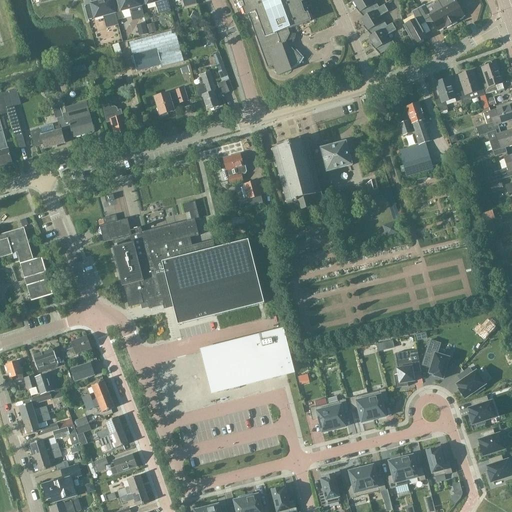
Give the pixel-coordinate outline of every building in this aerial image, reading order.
[(118,12),(114,0),(92,0),(91,0),(91,2),(89,3),(89,4),(84,6),(88,20),(93,18),(93,20),(103,17),(106,28),(118,25),(115,14),(116,14),(116,12),(118,12)] [(114,0),(118,12),(116,12),(116,14),(115,14),(117,21),(123,19),(121,13),(129,10),(132,21),(144,18),(141,7),(143,7),(142,6),(144,5),(142,0),(114,0)] [(142,0),(144,5),(145,5),(145,6),(155,3),(158,14),(170,11),(167,0),(142,0)] [(240,0),(238,1),(238,2),(242,0),(244,6),(241,7),(244,15),(248,13),(267,68),(274,65),(278,76),(291,71),(290,68),(294,67),(295,66),(298,63),(299,62),(301,59),(285,41),(286,40),(289,35),(289,33),(287,28),(287,29),(286,27),(289,26),(290,28),(311,21),(308,14),(310,13),(305,0),(303,1),(303,0),(240,0)] [(352,0),(358,9),(357,10),(359,13),(359,12),(361,11),(364,16),(379,8),(375,2),(372,4),(370,0),(352,0)] [(445,27),(451,24),(437,0),(429,0),(431,3),(434,9),(428,12),(424,5),(418,8),(425,21),(430,17),(438,30),(445,27)] [(437,0),(451,24),(457,21),(457,20),(464,16),(456,1),(455,2),(453,0),(437,0)] [(384,5),(379,8),(364,16),(361,18),(366,28),(365,29),(367,31),(369,30),(372,35),(387,26),(383,20),(380,22),(378,17),(388,11),(384,5)] [(426,22),(425,21),(418,8),(412,12),(416,19),(404,25),(415,45),(427,38),(420,26),(426,22)] [(154,23),(146,25),(149,34),(156,32),(154,23)] [(392,23),(387,26),(372,35),(368,37),(374,46),(373,48),(375,50),(375,49),(376,48),(379,53),(379,54),(378,54),(379,55),(380,54),(379,54),(395,45),(391,39),(388,41),(385,36),(396,30),(392,23)] [(145,24),(137,26),(140,36),(148,34),(145,24)] [(183,61),(182,55),(175,30),(129,42),(132,56),(137,72),(161,65),(162,67),(183,61)] [(496,63),(492,65),(491,63),(490,62),(485,64),(484,65),(485,67),(482,68),(486,83),(487,84),(482,85),(484,94),(485,95),(497,91),(498,92),(504,90),(503,88),(501,83),(496,63)] [(190,74),(187,66),(182,67),(184,76),(190,74)] [(463,106),(472,103),(471,101),(485,96),(485,95),(484,94),(482,85),(478,86),(473,71),(459,75),(464,92),(459,94),(463,106)] [(201,75),(204,84),(195,87),(198,97),(202,95),(207,110),(219,106),(214,92),(216,91),(209,72),(201,75)] [(228,79),(226,73),(220,75),(222,81),(228,79)] [(446,102),(456,98),(449,78),(436,83),(441,99),(436,101),(440,112),(449,109),(446,102)] [(222,95),(229,92),(225,81),(217,85),(222,95)] [(187,101),(183,88),(174,91),(174,92),(169,93),(169,92),(154,97),(160,115),(174,111),(171,101),(177,99),(179,104),(187,101)] [(60,131),(70,128),(73,137),(93,131),(84,103),(65,108),(65,111),(62,112),(63,116),(56,118),(59,125),(51,127),(53,132),(41,135),(40,131),(38,132),(37,129),(29,131),(34,147),(42,145),(43,149),(64,143),(60,131)] [(115,135),(128,132),(124,116),(123,116),(121,109),(117,110),(117,108),(115,107),(113,108),(112,104),(103,106),(107,122),(111,121),(115,135)] [(407,177),(433,168),(425,143),(432,141),(419,104),(406,109),(410,121),(398,125),(402,137),(411,134),(409,127),(412,126),(418,145),(398,152),(407,177)] [(487,135),(489,134),(494,132),(500,130),(498,125),(511,119),(511,108),(510,109),(509,106),(489,112),(483,114),(487,125),(476,128),(479,137),(487,135)] [(6,129),(3,117),(0,118),(0,167),(12,164),(8,149),(7,149),(2,130),(6,129)] [(500,130),(494,132),(489,134),(487,135),(491,148),(495,157),(506,153),(505,148),(511,145),(511,129),(501,133),(500,130)] [(18,150),(25,148),(21,136),(15,138),(18,150)] [(320,183),(318,183),(316,176),(318,175),(318,174),(316,175),(316,174),(326,172),(326,173),(327,173),(350,166),(352,166),(346,143),(321,150),(320,147),(311,146),(311,144),(310,142),(309,141),(308,140),(302,142),(301,138),(277,144),(278,148),(272,149),(271,149),(270,150),(270,151),(272,150),(274,158),(272,159),(275,168),(277,168),(279,175),(277,176),(277,177),(279,177),(281,184),(280,185),(280,186),(282,185),(284,193),(282,193),(282,194),(284,194),(286,202),(284,202),(285,203),(287,203),(289,212),(299,210),(299,212),(314,208),(313,205),(323,202),(321,193),(323,193),(323,191),(321,192),(319,184),(320,184),(320,183)] [(243,181),(241,175),(245,174),(246,172),(245,166),(243,167),(240,154),(222,159),(225,169),(222,170),(225,180),(228,179),(229,185),(243,181)] [(511,155),(503,158),(506,169),(499,171),(502,181),(511,177),(511,172),(511,170),(511,169),(511,155)] [(450,164),(448,156),(441,157),(444,166),(450,164)] [(499,180),(497,173),(486,176),(488,183),(499,180)] [(491,191),(503,187),(500,181),(489,185),(491,191)] [(257,182),(243,185),(243,186),(245,185),(248,199),(247,199),(247,200),(261,196),(259,196),(256,183),(257,182)] [(99,226),(99,227),(103,242),(103,243),(113,240),(115,247),(112,247),(112,249),(113,249),(115,257),(122,287),(123,286),(129,307),(139,305),(143,304),(144,308),(148,307),(149,309),(163,305),(164,309),(173,307),(178,326),(216,316),(264,304),(248,240),(215,249),(213,240),(199,244),(199,243),(187,247),(185,239),(198,236),(194,219),(199,218),(195,202),(182,205),(184,214),(189,212),(191,220),(142,232),(141,228),(130,231),(127,219),(128,219),(127,219),(117,221),(116,215),(112,216),(103,218),(105,225),(99,226)] [(19,260),(20,260),(32,301),(53,295),(48,279),(45,272),(46,272),(41,257),(33,260),(23,228),(5,233),(3,234),(0,234),(0,258),(13,255),(12,254),(17,253),(19,260)] [(484,327),(478,333),(485,339),(497,326),(488,318),(481,325),(484,327)] [(280,331),(279,332),(202,351),(207,370),(208,370),(213,390),(251,380),(252,382),(254,382),(253,379),(268,376),(268,378),(271,377),(270,375),(285,372),(290,370),(280,331)] [(68,357),(91,348),(86,337),(70,343),(72,348),(65,351),(68,357)] [(428,374),(433,375),(433,376),(434,377),(434,376),(441,379),(442,379),(443,378),(449,358),(436,354),(440,344),(429,341),(421,365),(430,368),(428,374)] [(33,356),(38,370),(38,372),(41,373),(57,367),(58,365),(57,363),(53,349),(33,356)] [(417,350),(395,354),(398,369),(396,369),(397,375),(394,376),(394,377),(395,377),(397,387),(407,386),(407,387),(408,387),(407,383),(414,382),(412,367),(419,366),(417,350)] [(13,381),(13,383),(24,380),(22,375),(23,375),(18,361),(6,365),(10,379),(9,379),(10,382),(13,381)] [(75,382),(94,375),(90,363),(71,369),(75,382)] [(460,389),(459,390),(464,398),(474,391),(476,394),(484,389),(482,386),(484,385),(476,372),(473,374),(469,369),(457,377),(461,382),(457,385),(460,389)] [(47,373),(45,374),(35,377),(38,387),(41,395),(53,391),(47,373)] [(35,377),(34,375),(23,378),(27,390),(38,387),(35,377)] [(92,386),(97,399),(109,395),(104,381),(92,386)] [(50,393),(52,398),(52,401),(62,398),(59,390),(50,393)] [(385,390),(367,394),(373,420),(386,417),(382,403),(388,402),(385,390)] [(34,410),(34,409),(32,405),(35,404),(52,398),(50,393),(33,398),(27,400),(28,405),(20,407),(24,421),(49,413),(47,406),(34,410)] [(358,409),(361,423),(373,420),(367,394),(349,399),(352,411),(358,409)] [(84,404),(85,404),(92,401),(90,395),(82,398),(84,404)] [(114,408),(109,395),(97,399),(93,401),(85,404),(87,411),(99,406),(102,413),(114,408)] [(469,415),(472,424),(475,423),(476,427),(485,424),(484,420),(495,417),(491,402),(488,403),(486,397),(472,402),(474,408),(469,410),(470,414),(469,415)] [(309,409),(312,421),(318,419),(322,433),(334,430),(327,404),(326,404),(325,399),(315,401),(316,407),(309,409)] [(327,404),(334,430),(346,427),(342,413),(348,412),(345,400),(327,404)] [(51,419),(49,413),(24,421),(28,434),(33,432),(33,433),(35,432),(40,430),(38,423),(51,419)] [(77,427),(88,423),(86,417),(75,421),(77,427)] [(98,440),(112,435),(123,430),(118,417),(107,422),(105,422),(108,429),(96,434),(98,440)] [(59,429),(57,424),(41,429),(43,434),(59,429)] [(91,430),(88,424),(76,428),(79,435),(91,430)] [(55,439),(76,433),(73,426),(53,432),(55,439)] [(128,444),(123,430),(112,435),(98,440),(101,446),(101,447),(109,444),(111,450),(116,448),(117,448),(128,444)] [(499,435),(495,436),(493,430),(481,434),(483,440),(479,441),(481,446),(480,446),(483,456),(504,449),(499,435)] [(47,454),(52,453),(60,450),(58,443),(50,445),(48,439),(43,440),(38,442),(38,441),(36,442),(31,444),(35,458),(47,454)] [(435,451),(434,449),(427,451),(433,478),(452,473),(449,461),(443,463),(439,449),(435,451)] [(62,456),(60,450),(52,453),(54,459),(62,457),(62,456)] [(51,467),(47,454),(35,458),(39,471),(51,467)] [(113,461),(115,467),(110,469),(112,475),(136,466),(132,454),(113,461)] [(413,456),(401,459),(407,485),(408,485),(407,480),(418,477),(419,482),(426,480),(423,468),(416,470),(413,456)] [(488,473),(488,474),(489,475),(490,480),(491,481),(491,482),(511,475),(511,474),(507,461),(503,462),(502,456),(489,460),(491,466),(488,467),(489,472),(488,473)] [(108,464),(106,460),(105,458),(94,463),(98,473),(106,470),(104,465),(108,464)] [(393,476),(386,477),(389,489),(396,488),(397,494),(409,491),(407,485),(401,459),(389,462),(393,476)] [(65,468),(66,471),(68,476),(80,472),(78,468),(77,465),(65,468)] [(383,478),(376,480),(373,466),(361,469),(367,495),(386,490),(383,478)] [(361,469),(349,472),(352,486),(346,487),(349,499),(367,495),(361,469)] [(70,488),(66,475),(58,478),(58,479),(43,484),(48,498),(52,496),(54,501),(77,494),(74,487),(70,488)] [(333,475),(325,477),(326,478),(321,479),(324,493),(318,495),(321,507),(340,502),(333,475)] [(117,491),(120,498),(144,489),(140,476),(128,480),(130,486),(117,491)] [(460,482),(453,484),(455,494),(462,493),(461,488),(460,482)] [(149,502),(144,489),(120,498),(122,504),(134,500),(137,506),(149,502)] [(297,511),(294,501),(288,502),(285,489),(280,490),(279,489),(272,491),(277,511),(297,511)] [(109,502),(116,499),(114,493),(107,496),(109,502)] [(245,496),(249,511),(269,511),(268,507),(262,509),(258,495),(252,497),(252,495),(245,496)] [(249,511),(245,496),(239,498),(240,500),(234,501),(236,511),(249,511)] [(431,497),(425,499),(428,511),(429,511),(435,511),(431,497)] [(63,503),(50,507),(51,511),(76,511),(81,511),(78,499),(71,501),(71,502),(63,504),(63,503)]
